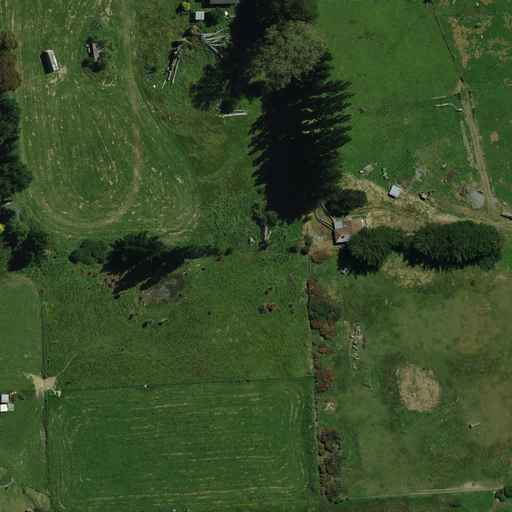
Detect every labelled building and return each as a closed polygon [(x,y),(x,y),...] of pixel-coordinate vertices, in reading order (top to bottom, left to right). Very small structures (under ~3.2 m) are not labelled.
[(201,11),(191,11),(192,21),(201,21),(201,11)] [(97,44),(89,45),(91,63),(99,63),(97,44)] [(49,51),(43,53),(48,73),(54,72),(49,51)] [(457,204),(471,195),(460,180),(451,188),(444,187),(445,195),(452,196),(457,204)] [(404,188),(395,184),(391,194),(400,198),(404,188)] [(343,221),(337,221),(337,243),(367,243),(366,232),(371,232),(371,223),(343,224),(343,221)] [(9,404),(5,398),(0,400),(0,407),(1,409),(9,404)]
